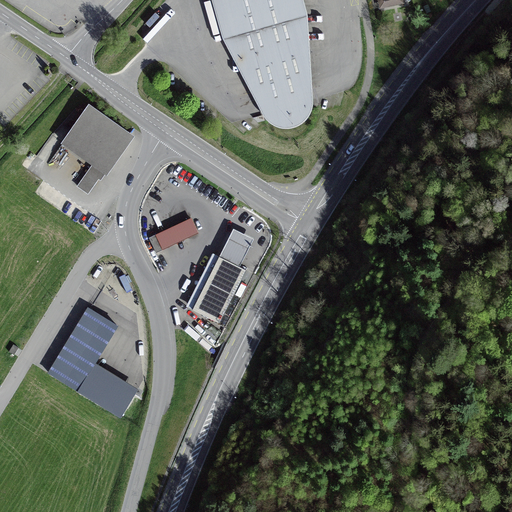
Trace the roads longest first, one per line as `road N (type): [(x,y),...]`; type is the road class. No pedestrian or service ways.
road 1 (primary): [(307,224),(207,418),(172,511)]
road 2 (track): [(511,246),(444,306),(418,349),(408,404),(447,511)]
road 3 (tertiary): [(122,238),(151,294),(162,347),(162,390),(128,511)]
road 4 (primary): [(476,0),(413,71),(307,224)]
road 5 (track): [(506,0),(452,53),(395,129),(340,168)]
road 6 (residential): [(0,402),(85,261),(122,238)]
road 7 (tertiary): [(307,224),(166,128)]
road 8 (track): [(0,179),(92,77)]
road 9 (tertiary): [(166,128),(130,192),(122,238)]
